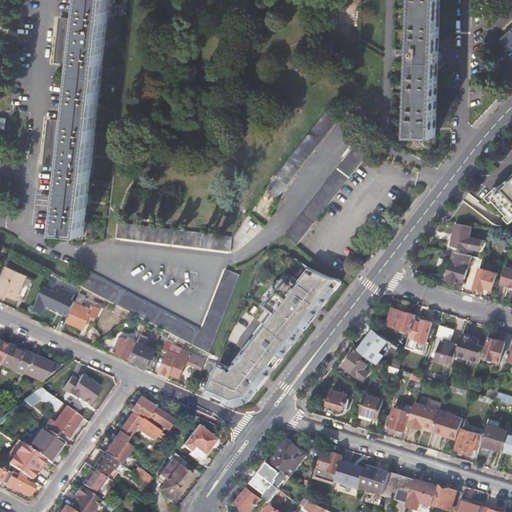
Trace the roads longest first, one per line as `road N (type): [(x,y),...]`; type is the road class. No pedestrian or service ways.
road 1 (residential): [(18,217),(67,254),(226,259),(250,250),(275,224),(342,133)]
road 2 (residential): [(511,486),(270,410)]
road 3 (residential): [(28,190),(46,0)]
road 4 (secondary): [(270,410),(376,277)]
road 5 (residential): [(36,511),(135,373)]
road 6 (residential): [(463,0),(459,168)]
road 7 (residential): [(135,373),(0,315)]
road 8 (residential): [(376,277),(511,319)]
road 9 (secondary): [(376,277),(459,168)]
road 10 (residential): [(251,432),(135,373)]
